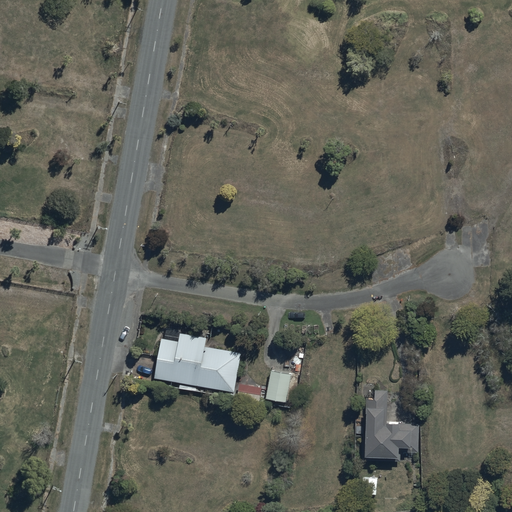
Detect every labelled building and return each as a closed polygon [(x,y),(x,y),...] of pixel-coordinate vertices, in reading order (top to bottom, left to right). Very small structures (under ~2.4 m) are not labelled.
[(306,326),(286,323),(284,333),(291,334),(288,355),(291,355),(290,361),(297,362),(297,359),(300,360),(306,326)] [(205,339),(182,334),(180,344),(163,341),(157,376),(234,390),(240,354),(204,348),(205,339)] [(292,374),(272,370),(267,398),(287,401),(292,374)] [(263,388),(242,384),(240,397),(261,400),(263,388)] [(385,424),(386,393),(377,392),(377,399),(368,399),(366,459),(400,460),(400,450),(417,451),(418,426),(385,424)]
